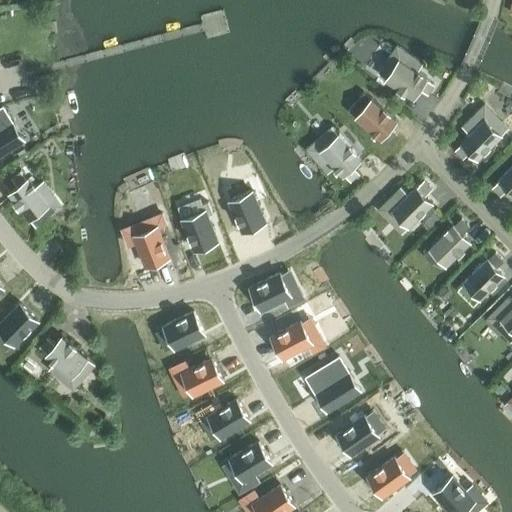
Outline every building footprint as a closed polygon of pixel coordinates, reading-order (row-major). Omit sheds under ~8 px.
[(386,79),(387,79),(414,97),(427,77),(400,59),(386,79)] [(356,116),(381,138),(397,120),(372,98),(356,116)] [(485,118),(461,141),(478,158),(502,135),(485,118)] [(5,120),(0,123),(0,151),(18,140),(6,121),(5,120)] [(349,127),(344,132),(353,143),(359,138),(349,127)] [(321,149),(343,174),(361,159),(339,133),(321,149)] [(511,164),(498,179),(511,192),(511,164)] [(29,178),(10,192),(30,219),(49,204),(29,178)] [(392,209),(410,226),(433,203),(416,185),(392,209)] [(252,190),(230,200),(243,231),(265,221),(252,190)] [(205,209),(183,218),(195,249),(217,241),(205,209)] [(433,211),(424,220),(431,227),(440,218),(433,211)] [(430,247),(447,264),(471,241),(454,223),(430,247)] [(157,225),(135,234),(147,265),(169,257),(157,225)] [(464,281),(481,298),(505,275),(488,257),(464,281)] [(280,272),(250,287),(261,308),(291,294),(280,272)] [(21,302),(0,323),(0,328),(15,343),(38,319),(21,302)] [(511,306),(501,317),(511,328),(511,306)] [(194,311),(164,326),(175,347),(205,332),(194,311)] [(301,320),(272,336),(283,357),(312,341),(301,320)] [(62,336),(47,354),(72,375),(88,357),(62,336)] [(338,356),(306,376),(326,409),(352,393),(341,376),(348,372),(338,356)] [(212,357),(183,372),(193,393),(223,379),(212,357)] [(237,398),(209,415),(221,436),(250,419),(237,398)] [(365,414),(337,433),(351,453),(378,434),(365,414)] [(233,457),(231,458),(243,479),(272,462),(259,441),(233,457)] [(395,456),(368,476),(382,495),(409,476),(395,456)] [(452,475),(434,491),(452,511),(461,511),(474,500),(452,475)] [(281,484),(253,502),(259,511),(282,511),(294,504),(281,484)]
